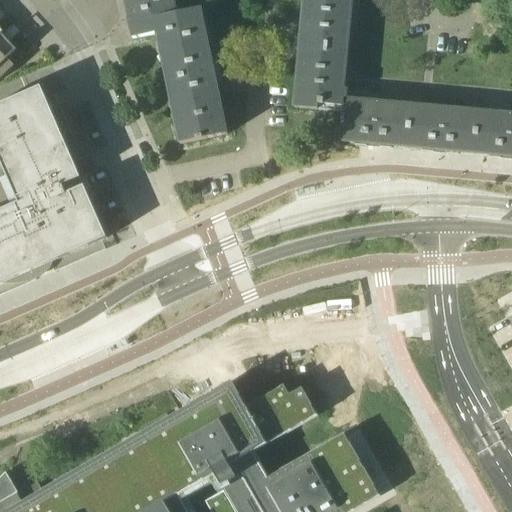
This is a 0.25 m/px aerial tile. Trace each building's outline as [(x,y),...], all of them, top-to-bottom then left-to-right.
[(174,0),(125,0),(127,7),(131,24),(134,39),(158,35),(181,30),(178,14),(174,0)] [(345,90),(346,82),(348,52),(351,22),(353,0),(304,0),(304,11),(303,18),(302,28),(302,34),(300,46),(300,48),(300,53),(299,62),(297,78),(295,108),(319,111),(319,105),(343,108),(344,99),(347,100),(348,90),(345,90)] [(214,64),(212,59),(209,41),(202,9),(178,14),(181,30),(158,35),(161,51),(168,82),(171,98),(173,109),(174,114),(175,116),(177,127),(181,145),(228,135),(223,111),(222,104),(219,92),(218,83),(217,78),(215,72),(214,64)] [(3,35),(0,37),(0,80),(15,67),(9,60),(18,51),(3,35)] [(47,99),(47,98),(42,88),(0,106),(0,159),(8,178),(13,190),(20,204),(13,207),(0,212),(0,285),(3,285),(32,272),(33,271),(51,264),(52,263),(54,262),(108,239),(85,187),(68,195),(64,187),(82,179),(82,178),(81,177),(75,163),(74,162),(47,99)] [(511,114),(500,114),(494,114),(493,113),(477,112),(475,111),(469,111),(464,110),(457,110),(435,108),(433,108),(426,107),(405,105),(397,104),(397,105),(390,104),(375,102),(347,100),(344,99),(343,108),(343,113),(340,142),(356,144),(367,145),(367,147),(368,147),(371,147),(380,148),(381,148),(381,146),(392,147),(392,149),(393,149),(393,147),(401,148),(407,149),(407,151),(408,151),(408,149),(422,150),(422,152),(423,152),(423,150),(431,151),(434,151),(434,153),(435,153),(447,154),(448,154),(448,152),(459,153),(459,155),(460,156),(461,153),(465,154),(474,155),(474,154),(476,155),(479,155),(489,156),(489,158),(490,158),(491,156),(501,157),(501,159),(503,159),(508,160),(511,160),(511,114)] [(298,294),(299,315),(323,313),(322,293),(298,294)] [(216,366),(189,377),(196,397),(224,387),(216,366)] [(355,511),(381,497),(345,434),(318,450),(296,463),(270,478),(256,453),(319,417),(303,389),(290,396),(285,386),(247,408),(233,383),(220,390),(199,402),(23,503),(18,506),(13,497),(18,494),(19,494),(8,474),(7,473),(3,477),(0,479),(0,511),(355,511)]
